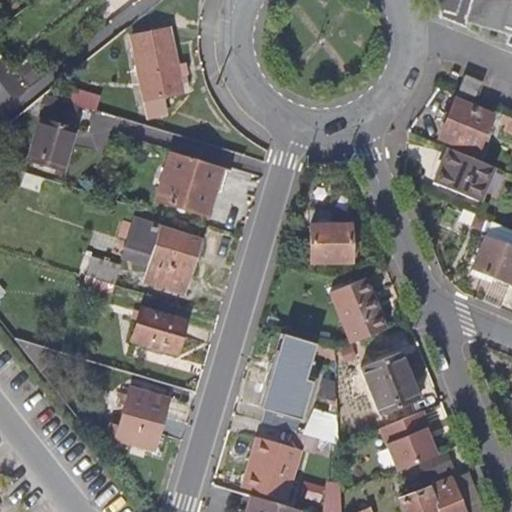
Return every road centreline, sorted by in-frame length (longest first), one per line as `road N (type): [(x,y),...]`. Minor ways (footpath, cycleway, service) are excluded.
road 1 (residential): [(176,511),(298,126)]
road 2 (residential): [(368,116),(372,152),(444,313)]
road 3 (residential): [(444,313),(511,487)]
road 4 (residential): [(241,0),(231,37),(235,66),(249,93),(298,126)]
road 5 (residential): [(368,116),(402,80),(410,57),(403,0)]
road 6 (residential): [(81,511),(0,410)]
